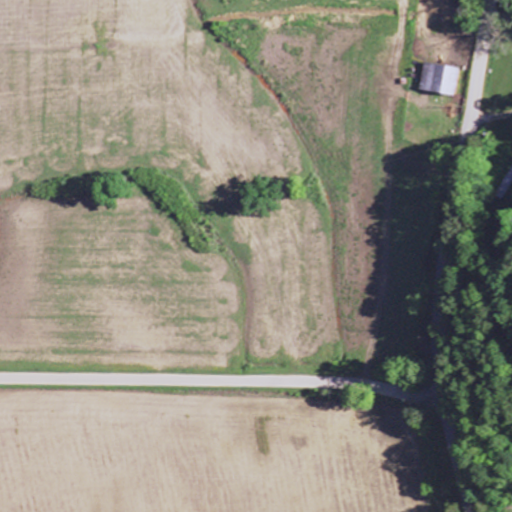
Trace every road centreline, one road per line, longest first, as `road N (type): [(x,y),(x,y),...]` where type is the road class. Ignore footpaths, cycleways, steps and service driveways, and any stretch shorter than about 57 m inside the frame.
road 1 (secondary): [(471,511),(440,388),(436,328),(489,0)]
road 2 (residential): [(440,388),(0,378)]
